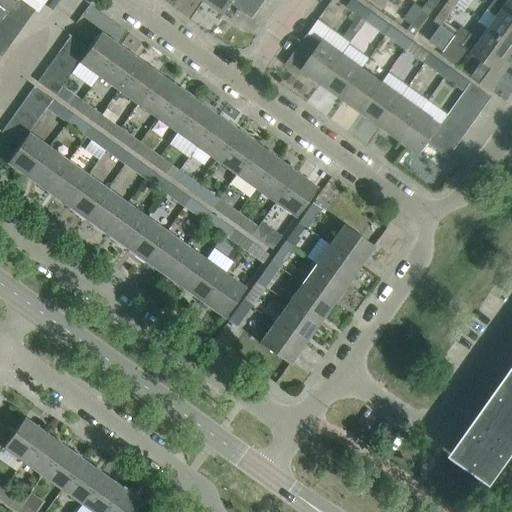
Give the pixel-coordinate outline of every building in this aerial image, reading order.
[(0,0),(0,5),(7,10),(9,6),(13,0),(0,0)] [(34,9),(21,0),(13,0),(9,6),(27,19),(34,9)] [(206,0),(225,13),(233,3),(234,0),(206,0)] [(261,8),(249,0),(234,0),(233,3),(253,18),(261,8)] [(347,50),(368,21),(374,13),(355,0),(351,0),(346,8),(358,16),(353,24),(355,26),(341,46),(347,50)] [(511,42),(511,9),(499,0),(495,0),(481,20),(492,28),(511,42)] [(511,0),(499,0),(511,9),(511,0)] [(442,25),(453,9),(446,4),(434,20),(441,25),(442,25)] [(27,19),(9,6),(7,10),(3,15),(21,28),(27,19)] [(415,35),(431,12),(424,7),(413,23),(408,30),(415,35)] [(393,26),(374,13),(368,21),(387,34),(393,26)] [(21,28),(3,15),(0,19),(0,26),(14,37),(21,28)] [(454,37),(456,35),(442,25),(441,25),(430,41),(444,51),(449,45),(454,37)] [(456,35),(454,37),(463,44),(472,32),(462,25),(459,29),(456,35)] [(14,37),(0,26),(0,40),(8,46),(14,37)] [(413,40),(393,26),(387,34),(407,48),(413,40)] [(506,59),(511,50),(511,42),(492,28),(483,40),(472,32),(463,44),(469,48),(484,58),(472,75),(491,89),(510,62),(506,59)] [(99,75),(120,46),(100,31),(88,47),(81,57),(79,61),(99,75)] [(323,83),(344,54),(324,39),(322,42),(308,32),(286,64),(300,74),(303,69),(313,76),(312,78),(322,85),(323,83)] [(88,47),(70,35),(63,45),(81,57),(88,47)] [(444,51),(442,54),(457,65),(469,48),(463,44),(454,37),(449,45),(444,51)] [(8,46),(0,40),(0,55),(1,56),(8,46)] [(421,69),(426,62),(432,54),(413,40),(407,48),(412,52),(407,59),(421,69)] [(81,57),(63,45),(57,54),(74,66),(79,61),(81,57)] [(119,89),(139,60),(120,46),(99,75),(119,89)] [(74,66),(57,54),(50,63),(68,75),(74,66)] [(343,97),(364,68),(344,54),(323,83),(343,97)] [(441,83),(452,68),(432,54),(426,62),(445,75),(440,82),(441,83)] [(138,103),(159,74),(139,60),(119,89),(138,103)] [(68,75),(50,63),(44,71),(62,84),(68,75)] [(362,111),(383,81),(364,68),(343,97),(362,111)] [(464,92),(472,82),(452,68),(441,83),(461,97),(464,92)] [(62,84),(44,71),(37,81),(55,94),(61,86),(62,84)] [(158,117),(179,88),(159,74),(138,103),(158,117)] [(382,125),(403,95),(383,81),(362,111),(382,125)] [(492,97),(472,82),(464,92),(485,107),(492,97)] [(51,99),(33,86),(26,96),(44,109),(46,106),(51,99)] [(81,101),(61,86),(55,94),(76,109),(81,101)] [(178,131),(198,102),(189,95),(190,93),(180,86),(179,88),(158,117),(178,131)] [(485,107),(464,92),(461,97),(457,102),(478,117),(485,107)] [(401,139),(422,109),(403,95),(382,125),(401,139)] [(44,109),(26,96),(20,105),(38,118),(44,109)] [(72,113),(51,99),(46,106),(66,121),(72,113)] [(197,145),(218,116),(208,109),(210,107),(200,100),(198,102),(178,131),(197,145)] [(101,115),(81,101),(76,109),(95,123),(101,115)] [(478,117),(457,102),(450,112),(471,127),(478,117)] [(38,118),(20,105),(14,114),(32,127),(38,118)] [(429,142),(436,132),(442,124),(422,109),(401,139),(421,153),(429,142)] [(471,127),(450,112),(443,122),(464,137),(471,127)] [(91,127),(72,113),(66,121),(86,135),(91,127)] [(32,127),(14,114),(7,123),(25,136),(28,131),(32,127)] [(217,159),(237,130),(228,123),(229,121),(219,114),(218,116),(197,145),(217,159)] [(121,129),(101,115),(95,123),(115,137),(121,129)] [(464,137),(443,122),(442,124),(436,132),(456,147),(464,137)] [(25,136),(7,123),(0,133),(18,145),(25,136)] [(105,149),(111,141),(91,127),(86,135),(89,137),(89,149),(95,153),(92,157),(97,161),(105,149)] [(236,173),(257,144),(247,137),(249,135),(238,128),(237,130),(217,159),(236,173)] [(140,143),(121,129),(115,137),(134,151),(140,143)] [(27,176),(49,145),(28,131),(25,136),(18,145),(6,162),(27,176)] [(456,147),(436,132),(429,142),(449,157),(456,147)] [(130,155),(111,141),(105,149),(125,163),(130,155)] [(160,157),(140,143),(134,151),(154,165),(160,157)] [(256,187),(276,158),(257,144),(236,173),(256,187)] [(46,190),(68,159),(49,145),(27,176),(46,190)] [(150,169),(130,155),(125,163),(145,177),(150,169)] [(179,171),(160,157),(154,165),(174,179),(179,171)] [(276,201),(296,172),(276,158),(256,187),(276,201)] [(66,204),(88,173),(68,159),(46,190),(66,204)] [(170,184),(150,169),(145,177),(165,191),(170,184)] [(199,185),(179,171),(174,179),(193,193),(199,185)] [(295,216),(316,186),(296,172),(276,201),(295,216)] [(84,220),(86,218),(107,187),(88,173),(66,204),(75,211),(74,213),(84,220)] [(190,198),(170,184),(165,191),(184,205),(190,198)] [(219,199),(199,185),(193,193),(213,207),(219,199)] [(104,234),(105,232),(127,201),(107,187),(86,218),(95,225),(94,227),(104,234)] [(209,211),(190,198),(184,205),(204,219),(209,211)] [(238,213),(219,199),(213,207),(232,221),(238,213)] [(124,248),(125,247),(147,216),(127,201),(105,232),(115,239),(114,241),(124,248)] [(322,207),(314,201),(299,222),(307,228),(322,207)] [(229,225),(209,211),(204,219),(223,233),(229,225)] [(258,227),(238,213),(232,221),(252,235),(258,227)] [(145,261),(167,230),(147,216),(125,247),(135,253),(134,255),(144,262),(145,261)] [(261,222),(258,227),(252,235),(272,250),(281,236),(261,222)] [(293,248),(307,228),(299,222),(285,242),(293,248)] [(343,224),(329,244),(359,265),(366,255),(368,257),(374,247),(373,246),(373,245),(343,224)] [(248,239),(229,225),(223,233),(243,247),(248,239)] [(164,274),(186,243),(167,230),(145,261),(164,274)] [(269,254),(248,239),(243,247),(264,262),(269,254)] [(279,267),(293,248),(285,242),(270,261),(279,267)] [(184,288),(206,257),(186,243),(164,274),(184,288)] [(345,285),(359,265),(329,244),(315,263),(345,285)] [(203,302),(225,272),(206,257),(184,288),(203,302)] [(265,287),(279,267),(270,261),(256,281),(265,287)] [(331,304),(345,285),(315,263),(301,283),(331,304)] [(245,286),(225,272),(203,302),(223,317),(245,286)] [(251,307),(265,287),(256,281),(242,301),(251,307)] [(317,324),(331,304),(301,283),(287,303),(317,324)] [(237,326),(251,307),(242,301),(229,320),(237,326)] [(303,344),(317,324),(287,303),(273,323),(303,344)] [(305,345),(303,344),(273,323),(259,342),(289,364),(296,353),(298,354),(305,345)] [(511,406),(511,367),(511,369),(511,370),(495,394),(511,406)] [(492,482),(511,454),(511,406),(495,394),(477,418),(476,418),(470,427),(471,428),(452,454),(492,482)] [(22,461),(43,431),(23,417),(12,432),(5,442),(2,447),(22,461)] [(12,432),(0,423),(0,438),(5,442),(12,432)] [(41,475),(63,445),(43,431),(22,461),(41,475)] [(61,489),(82,459),(63,445),(41,475),(61,489)] [(81,503),(102,473),(82,459),(61,489),(81,503)] [(93,511),(102,511),(121,487),(102,473),(81,503),(93,511)] [(122,485),(121,487),(102,511),(133,511),(142,501),(131,494),(132,492),(122,485)] [(21,503),(2,489),(0,491),(0,499),(16,511),(21,503)] [(34,511),(21,503),(16,511),(17,511),(34,511)]
